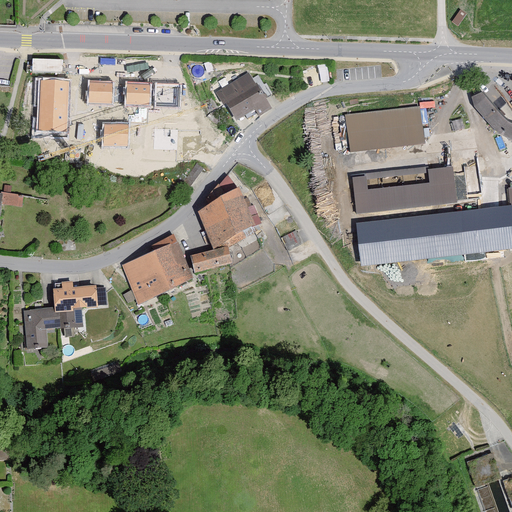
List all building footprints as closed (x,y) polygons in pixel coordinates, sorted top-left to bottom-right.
[(34,59),(34,72),(62,73),(63,60),(34,59)] [(248,72),(215,92),(223,106),(226,104),(236,120),(255,109),(259,115),(271,108),(248,72)] [(114,88),(75,86),(73,137),(106,137),(107,127),(118,127),(119,139),(138,139),(142,105),(124,104),(125,111),(114,109),(114,88)] [(484,92),(473,101),(480,114),(498,136),(511,140),(511,125),(496,110),(484,92)] [(423,106),(345,115),(350,154),(428,145),(423,106)] [(454,165),(353,177),(357,214),(459,201),(454,165)] [(214,254),(193,256),(196,274),(233,265),(229,249),(259,232),(240,192),(227,180),(201,212),(214,254)] [(0,230),(1,231),(3,209),(23,211),(24,196),(0,193),(0,230)] [(511,205),(356,225),(361,267),(511,248),(511,205)] [(178,244),(124,269),(140,305),(194,281),(178,244)] [(22,312),(26,355),(53,352),(51,332),(64,331),(65,342),(80,341),(79,329),(83,328),(81,309),(96,308),(95,290),(58,293),(59,309),(22,312)] [(0,451),(0,462),(12,463),(12,452),(0,451)] [(494,457),(469,465),(476,490),(502,483),(494,457)]
